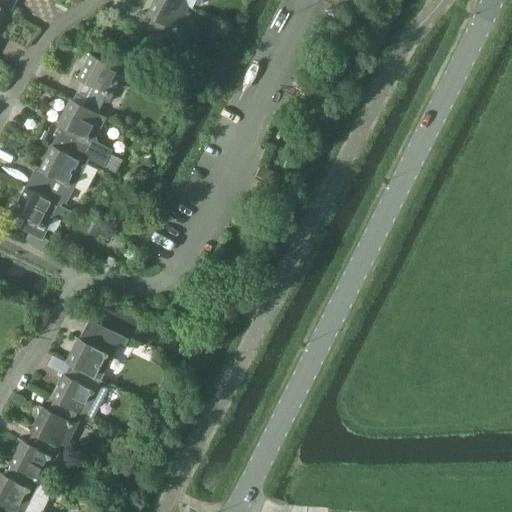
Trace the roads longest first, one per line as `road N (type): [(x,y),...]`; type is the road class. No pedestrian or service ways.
road 1 (tertiary): [(239,511),(491,0)]
road 2 (residential): [(318,0),(177,270),(152,283),(68,277)]
road 3 (residential): [(0,118),(37,47),(93,0)]
road 4 (residential): [(0,402),(68,277)]
